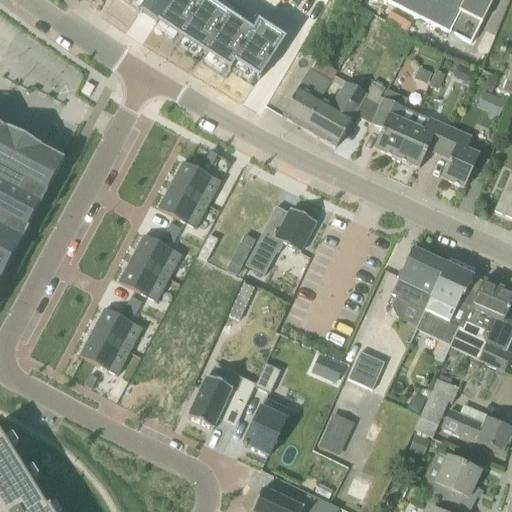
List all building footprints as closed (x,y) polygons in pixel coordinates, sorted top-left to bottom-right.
[(135,0),(144,5),(139,14),(229,73),(234,64),(258,80),(286,41),(257,24),(252,33),(200,0),(135,0)] [(384,0),(384,1),(470,45),(493,0),(384,0)] [(487,56),(473,50),(468,63),(481,69),(487,56)] [(297,127),(303,131),(320,102),(335,77),(337,73),(317,61),(311,72),(310,72),(299,90),(298,89),(282,118),(297,127)] [(466,68),(462,75),(469,78),(473,77),(475,72),(466,68)] [(427,86),(432,75),(419,70),(414,80),(427,86)] [(429,87),(439,91),(445,75),(435,72),(429,87)] [(367,96),(335,77),(320,102),(303,131),(336,150),(355,118),(370,125),(383,100),(370,92),(367,96)] [(511,84),(505,82),(502,90),(511,95),(511,93),(511,84)] [(475,109),(488,114),(494,100),(481,94),(475,109)] [(383,100),(370,125),(371,126),(376,128),(381,131),(374,150),(396,160),(412,127),(398,121),(403,109),(401,108),(383,100)] [(412,127),(396,160),(412,167),(419,171),(422,164),(428,151),(438,156),(450,131),(429,121),(428,120),(422,132),(412,127)] [(22,237),(63,161),(0,127),(0,282),(24,238),(22,237)] [(450,131),(438,156),(449,161),(441,180),(464,191),(479,158),(467,152),(471,140),(450,131)] [(214,160),(210,167),(215,170),(219,163),(214,160)] [(221,187),(184,165),(172,189),(209,210),(221,187)] [(511,175),(510,176),(494,213),(511,220),(511,175)] [(209,210),(172,189),(159,212),(196,234),(209,210)] [(316,225),(300,216),(299,217),(292,213),(293,212),(292,211),(289,216),(277,209),(246,268),(265,278),(277,255),(279,256),(284,247),(300,255),(316,225)] [(167,234),(177,240),(181,233),(171,227),(167,234)] [(173,247),(177,240),(167,234),(163,241),(173,247)] [(132,262),(169,284),(182,260),(145,238),(132,262)] [(412,251),(391,296),(396,298),(425,313),(446,267),(440,264),(412,251)] [(169,284),(132,262),(119,286),(157,307),(169,284)] [(464,324),(482,284),(446,267),(425,312),(417,329),(416,331),(450,347),(459,328),(461,329),(464,324)] [(511,295),(483,282),(482,284),(464,324),(484,333),(482,337),(486,346),(486,345),(487,344),(505,353),(511,335),(511,295)] [(131,300),(127,307),(138,313),(142,306),(131,300)] [(234,306),(229,318),(239,323),(245,311),(234,306)] [(134,320),(138,313),(127,307),(124,314),(134,320)] [(143,333),(106,311),(93,335),(130,357),(143,333)] [(166,333),(142,377),(155,384),(151,393),(174,406),(193,369),(171,356),(179,340),(166,333)] [(130,357),(93,335),(80,359),(117,380),(130,357)] [(500,352),(486,345),(486,346),(478,363),(503,375),(511,357),(500,352)] [(454,360),(457,353),(449,349),(446,356),(454,360)] [(322,353),(312,375),(337,387),(347,365),(322,353)] [(372,391),(383,365),(359,355),(348,381),(372,391)] [(265,367),(253,392),(265,398),(277,373),(265,367)] [(205,379),(186,419),(211,432),(218,417),(236,425),(255,386),(241,380),(235,393),(205,379)] [(95,380),(91,387),(97,390),(100,383),(95,380)] [(414,431),(418,433),(433,439),(434,440),(450,405),(453,406),(460,392),(436,381),(414,431)] [(413,397),(407,408),(419,414),(426,398),(420,395),(413,397)] [(265,400),(242,448),(245,450),(246,448),(268,459),(290,412),(265,400)] [(442,429),(504,456),(511,437),(511,431),(485,420),(482,427),(449,412),(442,429)] [(339,459),(353,426),(333,416),(318,449),(339,459)] [(433,439),(418,433),(410,450),(409,452),(424,458),(433,439)] [(0,511),(42,511),(28,490),(31,488),(30,486),(27,488),(8,457),(11,455),(9,454),(7,455),(0,444),(0,511)] [(428,481),(423,494),(445,504),(461,511),(470,511),(480,491),(474,488),(479,478),(480,474),(448,459),(446,458),(434,484),(428,481)] [(394,482),(388,495),(402,502),(408,489),(394,482)] [(349,484),(341,502),(362,511),(372,511),(379,498),(349,484)] [(257,488),(245,511),(275,511),(276,510),(279,511),(288,511),(292,505),(305,511),(309,511),(315,499),(288,486),(281,500),(257,488)]
